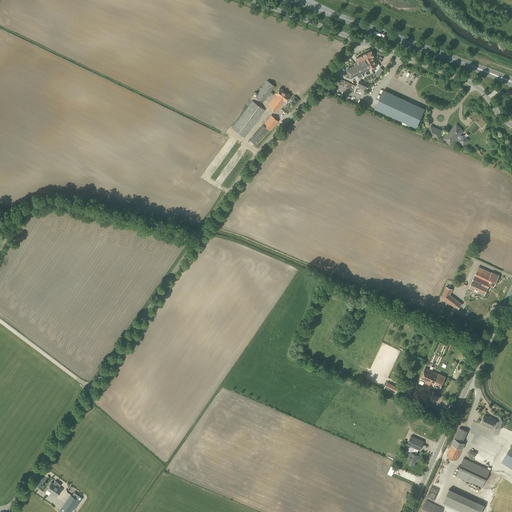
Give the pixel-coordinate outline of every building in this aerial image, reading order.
[(356,58),(359,64),(346,70),(351,78),(368,70),(369,70),(377,66),(373,57),(374,57),(371,51),(356,58)] [(262,102),(274,86),(267,80),(255,97),(262,102)] [(365,90),(370,85),(359,80),(356,86),(365,90)] [(285,101),(289,96),(279,88),(275,94),(276,94),(267,105),(276,112),(285,101)] [(416,127),(424,109),(383,90),(375,108),(416,127)] [(244,137),(265,110),(252,101),(232,128),(244,137)] [(473,121),(477,116),(472,112),(468,116),(473,121)] [(269,131),(278,121),(271,115),(249,139),(255,145),(268,130),(269,131)] [(462,136),(460,134),(462,131),(456,125),(444,138),(450,144),(457,137),(459,139),(458,141),(463,146),(469,140),(463,135),(462,136)] [(438,139),(442,132),(431,127),(428,134),(438,139)] [(241,146),(229,146),(229,162),(241,162),(241,146)] [(204,176),(210,181),(214,176),(208,171),(204,176)] [(491,273),(478,267),(469,289),(474,291),(475,289),(478,291),(477,292),(484,295),(488,285),(493,287),(498,275),(492,272),(491,273)] [(458,310),(462,304),(450,295),(452,290),(446,287),(442,297),(458,310)] [(440,369),(451,345),(437,339),(427,363),(430,365),(430,364),(440,369)] [(439,374),(425,367),(420,379),(425,382),(423,387),(417,384),(411,397),(425,403),(431,391),(430,390),(432,385),(433,386),(440,389),(445,377),(439,374)] [(492,428),(496,420),(484,415),(481,423),(492,428)] [(503,428),(506,421),(500,418),(497,425),(503,428)] [(462,450),(465,444),(463,443),(468,431),(459,428),(454,439),(451,444),(451,445),(446,456),(456,461),(462,450)] [(419,451),(424,442),(411,436),(407,445),(410,447),(409,448),(408,449),(408,451),(411,453),(406,462),(414,465),(416,460),(418,456),(416,455),(418,450),(419,451)] [(481,453),(477,462),(494,468),(496,465),(490,463),(493,457),(481,453)] [(481,488),(490,470),(463,458),(455,476),(481,488)] [(61,484),(55,480),(53,483),(51,482),(46,489),(51,492),(50,493),(56,497),(62,489),(59,487),(61,484)] [(450,487),(444,502),(466,511),(481,511),(486,503),(450,487)] [(83,498),(76,493),(73,497),(70,495),(64,503),(65,503),(63,506),(58,511),(70,511),(73,509),(74,510),(83,498)]
